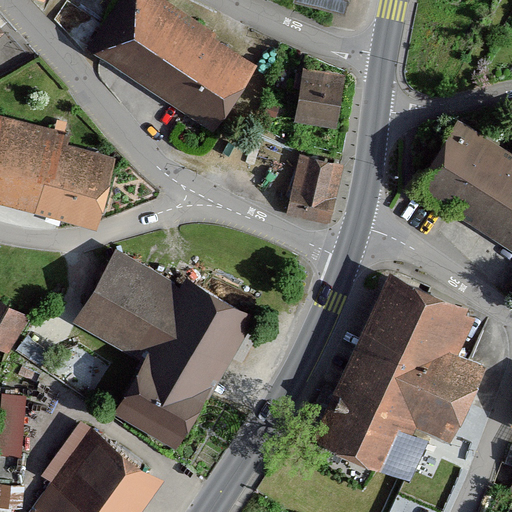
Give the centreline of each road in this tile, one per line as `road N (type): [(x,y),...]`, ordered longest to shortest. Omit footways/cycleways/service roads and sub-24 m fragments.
road 1 (primary): [(208,511),(301,363),(344,257)]
road 2 (unclassified): [(201,195),(150,165),(11,0)]
road 3 (residential): [(201,195),(74,241),(0,223)]
road 4 (residential): [(357,223),(412,247),(511,311)]
road 5 (residential): [(383,58),(335,47),(226,0)]
road 6 (unclassified): [(344,257),(201,195)]
road 7 (residential): [(372,113),(511,89)]
road 8 (residential): [(511,387),(463,511)]
